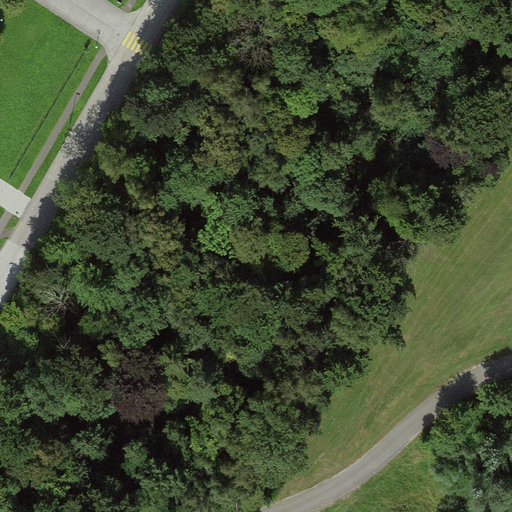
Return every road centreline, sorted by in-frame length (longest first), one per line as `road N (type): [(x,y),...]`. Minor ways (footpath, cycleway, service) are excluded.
road 1 (unclassified): [(0,281),(168,0)]
road 2 (track): [(511,369),(458,391),(333,490),(287,511)]
